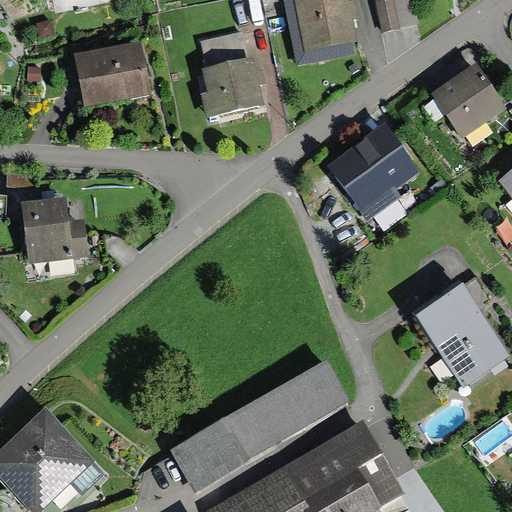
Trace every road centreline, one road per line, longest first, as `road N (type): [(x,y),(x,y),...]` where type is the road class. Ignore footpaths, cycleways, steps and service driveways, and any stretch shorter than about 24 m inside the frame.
road 1 (residential): [(227,197),(477,15)]
road 2 (residential): [(0,395),(227,197)]
road 3 (residential): [(227,197),(188,169),(0,156)]
